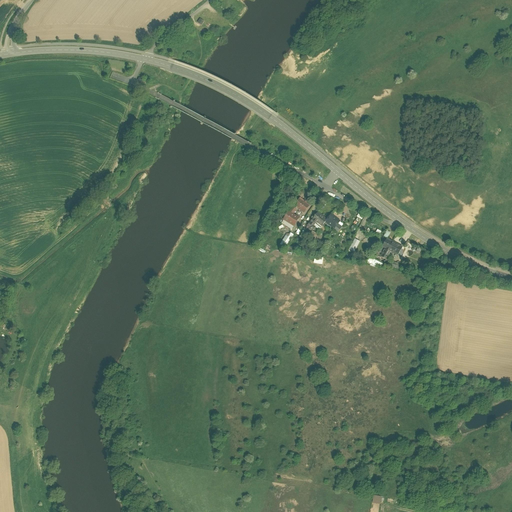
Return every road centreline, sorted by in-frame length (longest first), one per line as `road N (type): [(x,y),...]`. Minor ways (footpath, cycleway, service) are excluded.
road 1 (tertiary): [(143,59),(223,88),(336,171)]
road 2 (unclassified): [(132,83),(324,188)]
road 3 (tertiary): [(10,54),(76,50),(143,59)]
road 4 (track): [(0,268),(25,270),(105,199)]
road 5 (tertiary): [(397,219),(468,263),(511,278)]
